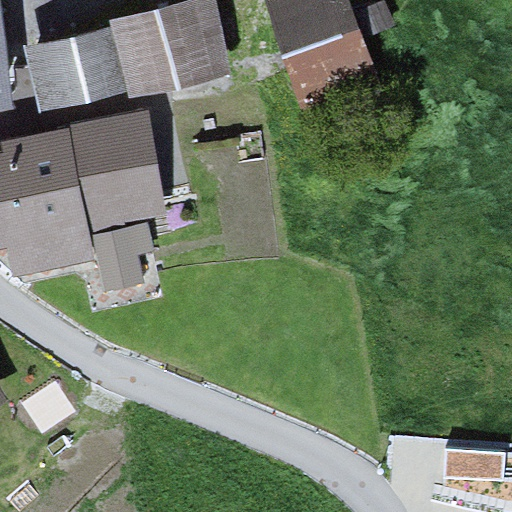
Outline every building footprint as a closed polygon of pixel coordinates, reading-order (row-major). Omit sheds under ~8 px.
[(185,0),(158,0),(10,44),(29,108),(202,57),(185,0)] [(336,0),(282,0),(269,5),(299,92),(361,71),(336,0)] [(0,57),(0,100),(8,99),(0,57)] [(0,276),(87,257),(137,246),(154,242),(124,108),(0,135),(0,276)] [(137,246),(87,257),(98,305),(148,294),(137,246)] [(503,449),(443,447),(442,484),(502,486),(503,449)]
